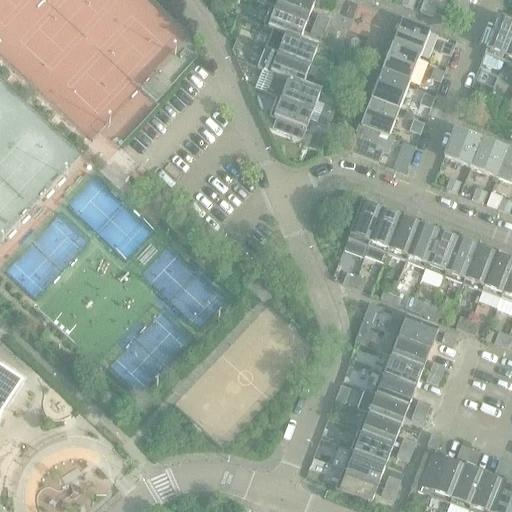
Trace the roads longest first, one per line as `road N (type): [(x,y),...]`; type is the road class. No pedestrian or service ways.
road 1 (residential): [(278,495),(334,336),(281,196)]
road 2 (residential): [(281,196),(188,0)]
road 3 (residential): [(489,0),(413,191)]
road 4 (residential): [(122,511),(161,483),(189,475),(278,495)]
road 5 (residential): [(468,351),(443,423),(502,445),(511,419)]
road 6 (residential): [(413,191),(350,168),(281,196)]
